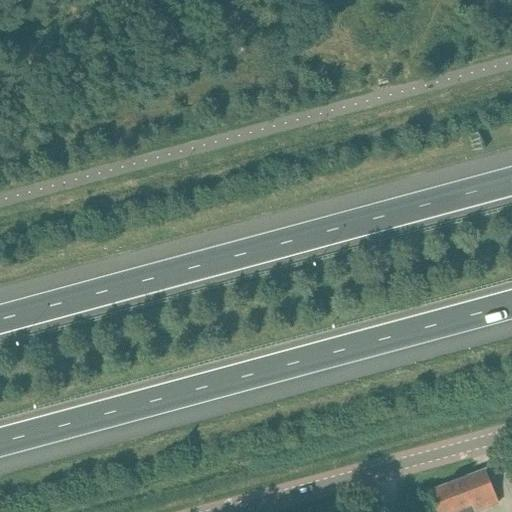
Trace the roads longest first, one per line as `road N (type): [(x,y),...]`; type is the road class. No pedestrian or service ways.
road 1 (motorway): [(0,445),(511,306)]
road 2 (motorway): [(511,179),(0,316)]
road 3 (unclassified): [(511,433),(223,511)]
